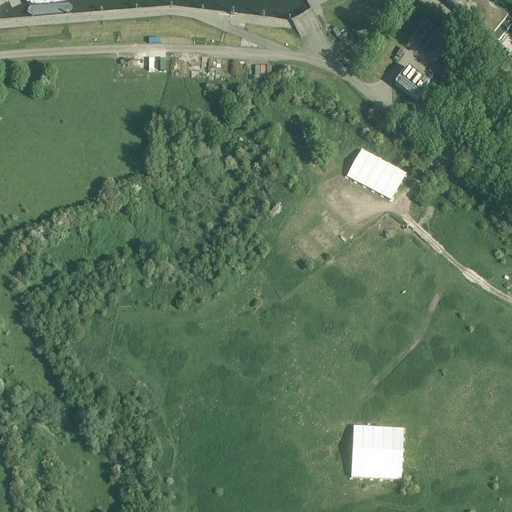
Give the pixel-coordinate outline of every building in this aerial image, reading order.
[(484,0),(444,0),(472,23),(476,26),(491,38),(497,43),(498,43),(498,42),(511,25),(511,23),(507,19),(504,17),(501,14),(484,0)] [(307,12),(312,27),(317,25),(312,10),(307,12)] [(433,85),(445,69),(435,62),(423,78),(433,85)] [(271,79),(271,66),(254,65),(254,78),(271,79)] [(408,69),(395,85),(415,101),(428,85),(408,69)] [(368,162),(361,173),(387,190),(394,179),(368,162)] [(363,444),(363,464),(392,465),(392,445),(363,444)]
